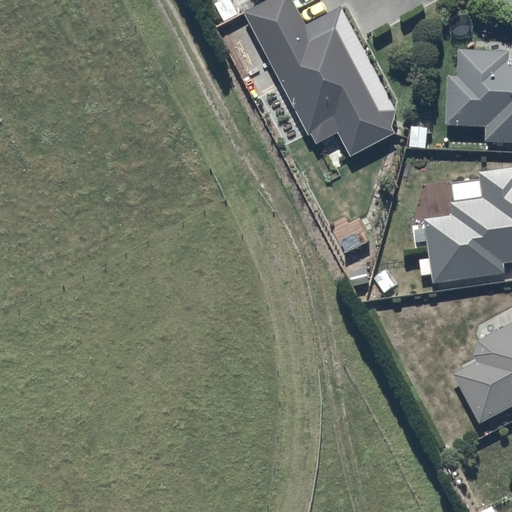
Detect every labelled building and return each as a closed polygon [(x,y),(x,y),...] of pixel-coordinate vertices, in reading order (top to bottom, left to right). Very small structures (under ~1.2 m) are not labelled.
[(291,0),(268,0),(244,12),(307,135),(312,133),(317,143),(337,131),(351,157),(395,132),(391,125),(394,110),(341,7),(304,25),(291,0)] [(508,51),(456,50),(455,75),(446,75),(445,126),(484,127),(484,142),(511,142),(511,61),(507,61),(508,51)] [(452,214),(423,218),(431,282),(505,272),(503,262),(511,260),(511,167),(478,173),(482,197),(450,202),(452,214)] [(372,241),(361,217),(334,231),(345,254),(372,241)] [(511,322),(478,338),(477,341),(477,342),(476,342),(476,343),(475,344),(475,345),(475,346),(474,346),(474,347),(474,348),(474,349),(474,350),(473,351),(473,352),(473,353),(473,354),(473,355),(474,355),(474,356),(474,357),(474,358),(474,359),(475,359),(475,360),(475,361),(453,371),(478,423),(511,405),(511,322)]
